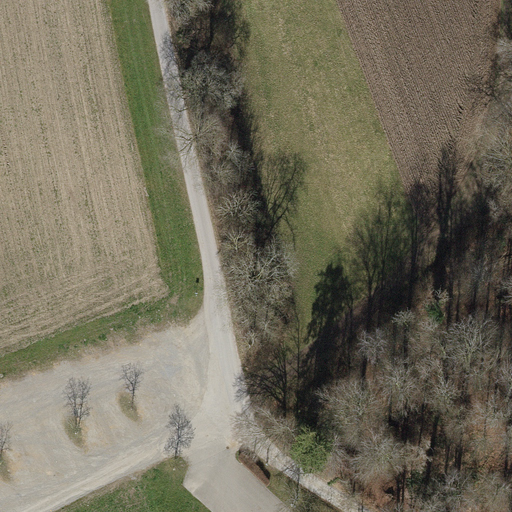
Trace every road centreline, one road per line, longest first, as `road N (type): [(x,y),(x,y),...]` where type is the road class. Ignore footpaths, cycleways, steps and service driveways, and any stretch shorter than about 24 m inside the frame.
road 1 (unclassified): [(157,0),(236,419),(318,487)]
road 2 (track): [(236,419),(36,511)]
